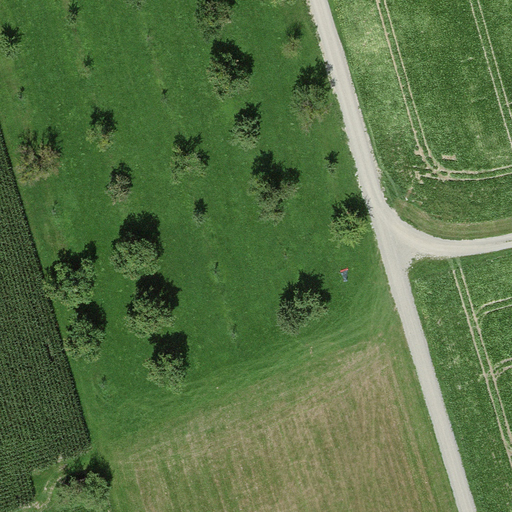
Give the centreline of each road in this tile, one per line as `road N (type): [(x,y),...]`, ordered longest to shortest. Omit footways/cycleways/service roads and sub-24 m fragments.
road 1 (track): [(471,511),(320,0)]
road 2 (track): [(385,219),(443,251),(511,245)]
